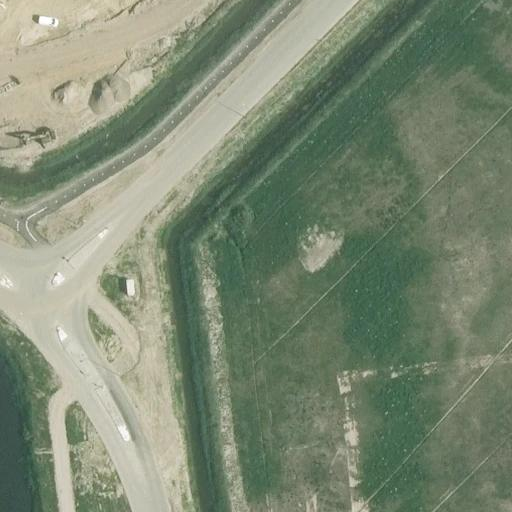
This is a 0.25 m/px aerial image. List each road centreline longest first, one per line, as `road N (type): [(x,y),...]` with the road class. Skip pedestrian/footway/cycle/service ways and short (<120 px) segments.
road 1 (unclassified): [(338,0),(123,217)]
road 2 (unclassified): [(21,318),(141,473)]
road 3 (unclassified): [(141,473),(138,434),(124,405),(57,307)]
